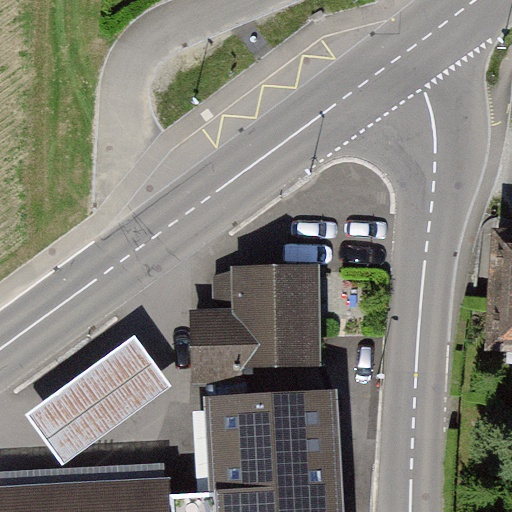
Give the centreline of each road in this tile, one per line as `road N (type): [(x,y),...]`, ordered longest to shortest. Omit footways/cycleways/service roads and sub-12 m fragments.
road 1 (tertiary): [(413,511),(437,123),(424,86),(402,58)]
road 2 (primary): [(402,58),(152,240)]
road 3 (residential): [(152,240),(126,109),(135,67),(177,24),(237,0)]
road 4 (primary): [(152,240),(0,351)]
